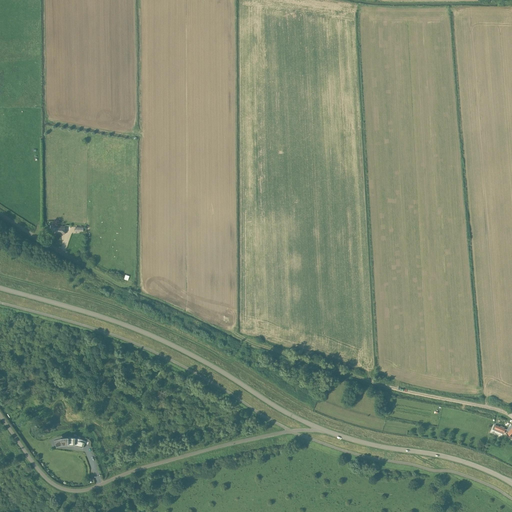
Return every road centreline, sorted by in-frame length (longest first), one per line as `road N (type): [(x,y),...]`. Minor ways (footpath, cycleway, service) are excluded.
road 1 (unclassified): [(322,429),(146,333),(0,287)]
road 2 (unclassified): [(291,431),(72,491),(48,479),(0,416)]
road 3 (unclassified): [(511,482),(458,459),(322,429)]
road 4 (unclassified): [(134,294),(0,213)]
road 5 (track): [(389,386),(244,339)]
road 6 (unclassified): [(511,414),(389,386)]
